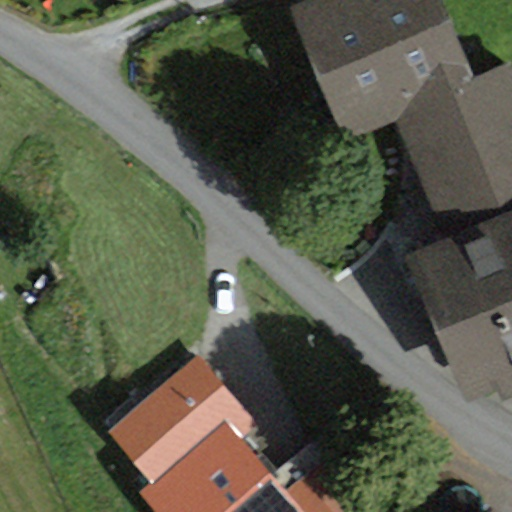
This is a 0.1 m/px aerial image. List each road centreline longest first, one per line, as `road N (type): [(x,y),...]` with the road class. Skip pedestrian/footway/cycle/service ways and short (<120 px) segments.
road 1 (tertiary): [(0,31),(175,158),(381,359),(511,441)]
road 2 (track): [(211,0),(36,54)]
